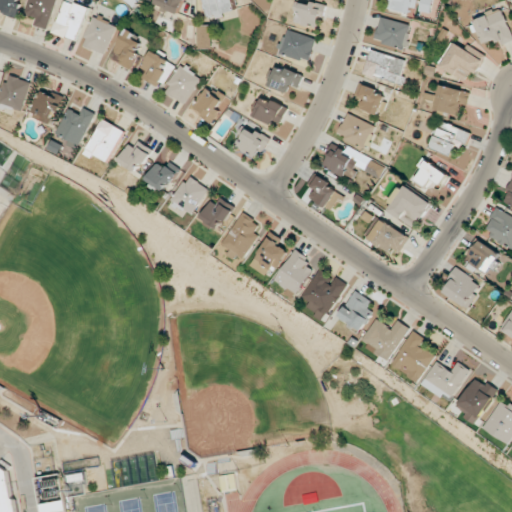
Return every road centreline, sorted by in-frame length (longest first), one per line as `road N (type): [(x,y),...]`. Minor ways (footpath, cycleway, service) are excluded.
road 1 (residential): [(511,367),(104,85),(0,39)]
road 2 (residential): [(356,0),(342,63),(271,196)]
road 3 (residential): [(405,292),(486,178),(511,110)]
